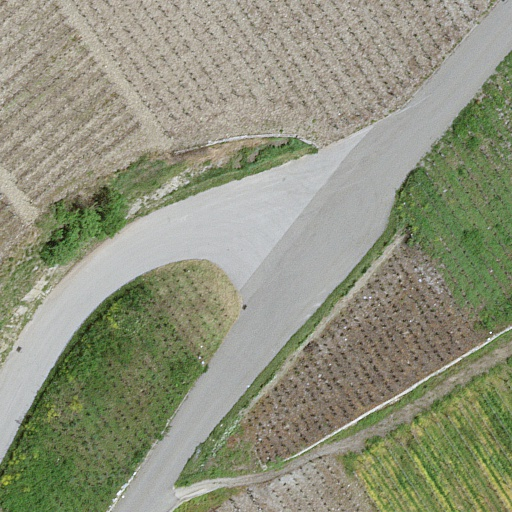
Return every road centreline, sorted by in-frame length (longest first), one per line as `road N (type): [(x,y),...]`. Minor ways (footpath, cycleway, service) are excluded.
road 1 (unclassified): [(0,420),(78,298),(135,250),(230,221),(281,223),(329,237)]
road 2 (unclassified): [(137,511),(207,399),(329,237)]
road 3 (unclassified): [(329,237),(511,17)]
